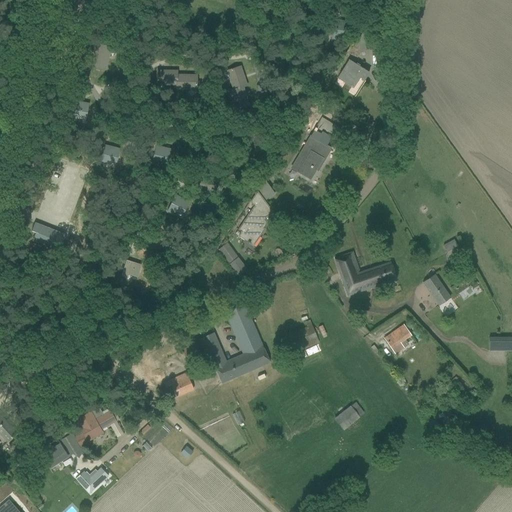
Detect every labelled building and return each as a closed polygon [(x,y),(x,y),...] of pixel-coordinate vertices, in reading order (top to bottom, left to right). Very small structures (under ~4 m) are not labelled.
[(332,30),(331,40),(337,40),(338,35),(348,36),(348,31),(349,22),(333,21),(332,30)] [(358,41),(365,45),(369,37),(362,33),(358,41)] [(91,66),(105,70),(112,48),(97,43),(91,66)] [(344,83),(353,88),(359,78),(364,81),(368,73),(355,65),(348,60),(337,78),(344,83)] [(226,71),(233,90),(247,84),(240,66),(226,71)] [(154,70),(154,86),(177,86),(177,70),(154,70)] [(175,86),(175,90),(197,90),(197,74),(177,74),(177,86),(175,86)] [(229,91),(236,111),(248,106),(241,88),(248,86),(247,84),(233,90),(229,91)] [(68,119),(74,121),(76,115),(86,119),(89,109),(73,104),(68,119)] [(311,106),(307,112),(315,117),(319,111),(311,106)] [(314,131),(333,142),(340,129),(322,118),(314,131)] [(310,136),(291,169),(309,180),(315,170),(317,171),(322,163),(321,162),(329,147),(310,136)] [(150,164),(157,166),(158,162),(167,164),(171,150),(155,145),(150,164)] [(104,147),(99,164),(107,166),(109,161),(116,163),(119,151),(104,147)] [(264,180),(258,190),(265,200),(274,194),(264,180)] [(245,241),(253,247),(264,229),(260,227),(264,220),(268,227),(278,221),(264,200),(263,200),(257,191),(249,202),(253,208),(238,230),(242,232),(238,237),(245,241)] [(166,213),(172,215),(174,211),(183,215),(189,202),(174,194),(166,213)] [(34,223),(31,231),(35,233),(32,241),(42,245),(46,246),(59,251),(65,235),(34,223)] [(218,249),(230,265),(238,259),(226,243),(218,249)] [(334,258),(347,297),(356,293),(396,281),(393,272),(390,262),(359,272),(352,252),(334,258)] [(125,259),(119,278),(127,280),(129,275),(137,278),(141,265),(125,259)] [(440,287),(431,293),(440,305),(450,298),(434,274),(433,275),(440,287)] [(291,301),(295,314),(309,309),(305,297),(291,301)] [(212,357),(222,384),(270,364),(244,304),(225,312),(243,354),(225,362),(213,335),(199,341),(207,359),(212,357)] [(293,333),(283,337),(291,355),(299,351),(319,343),(312,325),(299,330),(294,332),(293,333)] [(403,325),(384,339),(389,347),(391,349),(394,354),(404,348),(400,343),(410,335),(409,333),(403,325)] [(511,337),(502,337),(488,337),(489,352),(505,352),(511,351),(511,337)] [(182,351),(187,359),(199,353),(194,344),(182,351)] [(171,385),(176,397),(193,390),(186,373),(164,383),(166,388),(171,385)] [(350,406),(334,419),(343,431),(360,418),(359,417),(364,413),(356,403),(351,406),(350,406)] [(82,431),(74,436),(80,447),(87,443),(85,440),(100,431),(98,427),(108,422),(110,426),(116,422),(115,422),(109,411),(103,415),(99,407),(95,409),(76,420),(80,428),(82,431)] [(0,434),(7,442),(17,433),(0,415),(0,434)] [(41,456),(48,468),(71,454),(78,458),(83,453),(79,447),(80,447),(72,433),(57,442),(59,444),(41,456)] [(187,446),(180,453),(187,459),(193,451),(187,446)] [(83,471),(75,478),(89,493),(108,475),(100,467),(89,478),(83,471)] [(0,511),(18,511),(8,500),(0,506),(0,511)]
